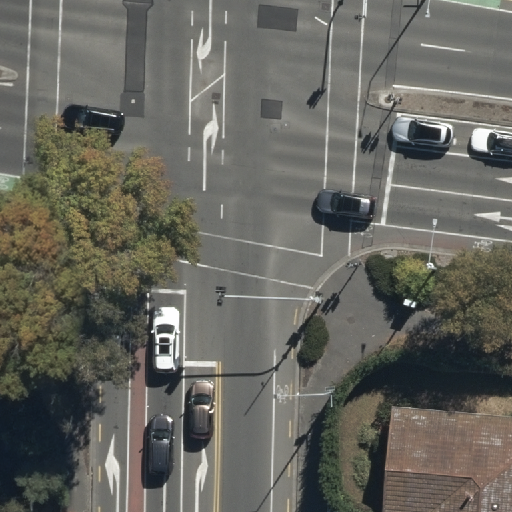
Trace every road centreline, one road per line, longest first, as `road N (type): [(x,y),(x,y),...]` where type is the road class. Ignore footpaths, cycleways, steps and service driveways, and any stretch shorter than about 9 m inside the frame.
road 1 (secondary): [(213,511),(218,158)]
road 2 (primary): [(216,17),(511,58)]
road 3 (primary): [(511,197),(218,158)]
road 4 (primary): [(218,158),(0,126)]
road 5 (secondary): [(218,158),(216,17)]
road 6 (primary): [(91,0),(216,17)]
